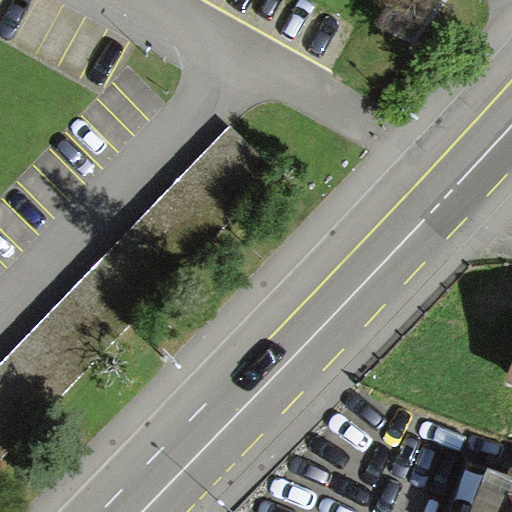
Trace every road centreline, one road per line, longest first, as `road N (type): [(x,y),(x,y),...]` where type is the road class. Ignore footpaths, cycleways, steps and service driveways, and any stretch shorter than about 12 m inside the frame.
road 1 (primary): [(135,511),(428,211)]
road 2 (residential): [(428,211),(175,30),(118,0)]
road 3 (primary): [(428,211),(511,125)]
